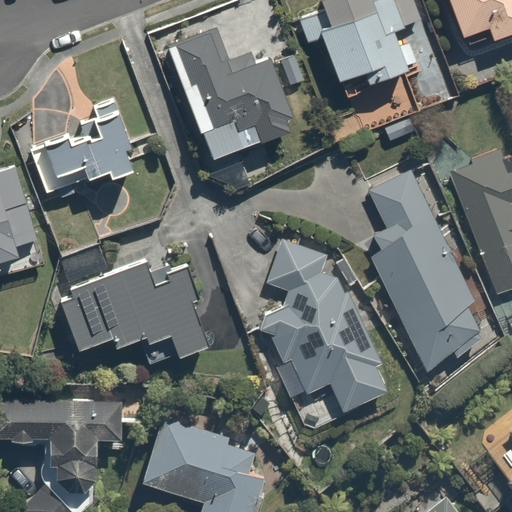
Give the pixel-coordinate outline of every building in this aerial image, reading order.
[(317,0),(325,21),(315,24),(343,94),(409,68),(392,24),(419,13),(413,0),(317,0)] [(511,0),(443,0),(462,48),(511,28),(511,0)] [(214,21),(165,41),(210,156),(296,123),(268,52),(255,57),(252,50),(229,59),(214,21)] [(81,127),(28,148),(45,191),(107,166),(110,173),(140,161),(114,97),(75,113),(81,127)] [(498,146),(448,164),(492,289),(511,281),(511,156),(502,160),(498,146)] [(487,327),(409,164),(365,185),(384,226),(372,231),(381,248),(370,254),(420,359),(487,327)] [(0,254),(14,250),(12,244),(36,235),(11,166),(0,169),(0,254)] [(288,300),(258,312),(279,363),(288,359),(302,391),(328,380),(339,406),(383,388),(373,362),(379,360),(339,265),(320,273),(327,252),(280,237),(264,284),(284,290),(288,300)] [(144,259),(51,292),(71,348),(111,334),(114,341),(138,333),(149,364),(210,343),(183,269),(152,280),(144,259)] [(122,396),(0,385),(0,435),(48,439),(44,482),(88,486),(92,432),(119,434),(122,396)] [(245,511),(267,450),(163,413),(142,475),(200,496),(196,507),(210,511),(245,511)] [(511,511),(511,424),(504,432),(511,440),(511,467),(500,478),(511,491),(511,495),(501,505),(506,511),(511,511)] [(75,511),(44,482),(20,508),(24,511),(75,511)] [(470,511),(451,487),(420,511),(470,511)]
